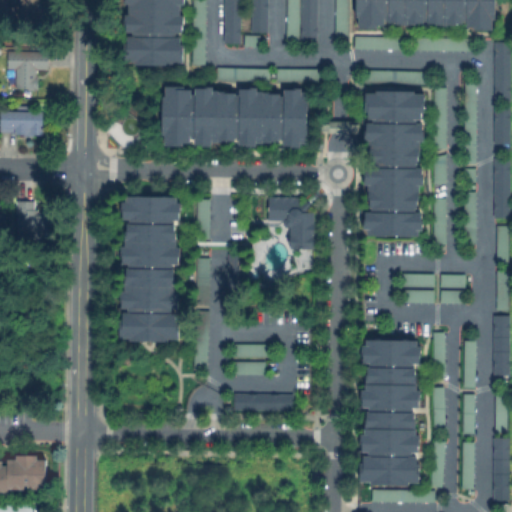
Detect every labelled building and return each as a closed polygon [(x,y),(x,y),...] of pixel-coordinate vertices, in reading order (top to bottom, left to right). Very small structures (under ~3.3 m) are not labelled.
[(7,0),(8,15),(0,15),(0,0),(7,0)] [(38,0),(38,20),(21,20),(21,0),(38,0)] [(123,32),(181,32),(181,14),(178,14),(178,4),(181,4),(180,0),(122,0),(122,3),(123,3),(123,32)] [(200,0),(200,63),(189,62),(189,0),(200,0)] [(221,0),(220,42),(237,42),(238,0),(221,0)] [(249,0),(249,31),(265,31),(265,0),(249,0)] [(296,0),(296,37),(285,37),(285,0),(296,0)] [(314,0),(298,0),(299,40),(315,40),(314,0)] [(345,0),(345,34),(334,34),(334,0),(345,0)] [(491,0),(354,0),(354,27),(381,27),(381,22),(464,24),(464,28),(491,28),(491,0)] [(180,37),(124,35),(123,63),(180,64),(180,37)] [(470,38),(470,49),(351,47),(351,36),(470,38)] [(511,42),(511,101),(495,101),(496,42),(511,42)] [(49,47),(49,69),(37,69),(37,89),(14,89),(15,69),(8,69),(8,47),(49,47)] [(270,69),(270,81),(219,81),(219,69),(270,69)] [(322,69),(322,81),(279,81),(279,69),(322,69)] [(430,72),(429,83),(367,82),(367,71),(430,72)] [(477,86),(477,161),(466,161),(466,86),(477,86)] [(188,95),(198,95),(198,93),(232,93),(232,98),(242,98),(242,94),(275,94),(275,95),(306,96),(306,144),(291,144),(291,140),(255,140),(255,144),(240,143),(240,140),(177,140),(177,144),(166,144),(167,90),(188,90),(188,95)] [(424,97),(423,119),(416,119),(416,122),(419,122),(419,124),(423,124),(423,145),(418,145),(418,173),(423,173),(423,192),(419,192),(419,211),(423,211),(423,213),(427,213),(427,234),(423,234),(423,237),(367,236),(367,211),(376,211),(376,206),(373,206),(373,205),(369,205),(369,179),(373,179),(373,147),(368,147),(368,119),(367,119),(367,90),(424,91),(424,97)] [(447,90),(447,146),(436,146),(436,90),(447,90)] [(511,107),(511,143),(495,143),(495,107),(511,107)] [(41,111),(41,126),(31,125),(31,133),(3,133),(3,111),(41,111)] [(347,117),(326,116),(326,123),(319,122),(319,131),(354,132),(354,123),(347,123),(347,117)] [(446,156),(446,183),(438,183),(438,156),(446,156)] [(511,159),(511,216),(495,216),(495,159),(511,159)] [(476,171),(476,181),(467,180),(467,171),(476,171)] [(477,193),(476,243),(465,243),(465,193),(477,193)] [(181,202),(181,222),(177,222),(177,267),(172,267),(172,296),(175,296),(175,311),(172,311),(171,340),(150,340),(150,337),(121,337),(121,311),(124,311),(124,289),(128,289),(128,243),(131,243),(132,217),(129,217),(129,199),(165,200),(165,202),(181,202)] [(208,200),(208,237),(197,237),(197,199),(208,200)] [(314,213),(313,248),(289,248),(289,220),(267,220),(268,199),(299,199),(299,213),(314,213)] [(447,200),(446,243),(436,243),(437,200),(447,200)] [(49,214),(49,238),(19,237),(19,204),(37,204),(37,214),(49,214)] [(509,227),(509,264),(498,264),(498,227),(509,227)] [(243,256),(243,289),(229,289),(229,256),(243,256)] [(210,262),(210,303),(198,303),(198,262),(210,262)] [(510,272),(509,309),(498,309),(498,272),(510,272)] [(434,274),(434,286),(404,286),(404,274),(434,274)] [(465,276),(465,287),(443,287),(443,275),(465,276)] [(433,291),(433,301),(404,301),(404,291),(433,291)] [(465,291),(465,302),(442,302),(442,291),(465,291)] [(208,313),(208,369),(197,369),(198,313),(208,313)] [(511,317),(510,374),(494,374),(495,317),(511,317)] [(445,334),(445,377),(434,377),(435,334),(445,334)] [(416,340),(416,346),(422,346),(422,362),(415,362),(415,371),(412,371),(411,390),(420,390),(420,409),(415,409),(415,429),(419,429),(419,482),(359,482),(359,457),(369,457),(369,450),(361,450),(361,432),(368,432),(368,408),(365,408),(365,407),(360,407),(360,387),(365,388),(366,362),(361,362),(361,345),(369,345),(370,340),(416,340)] [(476,343),(476,386),(465,386),(465,343),(476,343)] [(271,345),(271,356),(235,356),(235,345),(271,345)] [(265,363),(265,374),(235,374),(235,362),(265,363)] [(445,389),(445,432),(434,432),(434,389),(445,389)] [(507,393),(507,431),(496,431),(497,393),(507,393)] [(293,394),(292,410),(236,410),(236,394),(293,394)] [(475,396),(475,432),(464,432),(464,396),(475,396)] [(509,439),(508,499),(494,499),(494,439),(509,439)] [(444,442),(444,486),(433,486),(434,442),(444,442)] [(474,443),(474,487),(464,487),(464,443),(474,443)] [(37,456),(37,460),(45,460),(45,489),(9,488),(9,492),(0,492),(0,460),(1,460),(1,469),(6,469),(6,460),(16,460),(16,455),(37,456)] [(435,491),(434,502),(374,501),(374,491),(435,491)]
